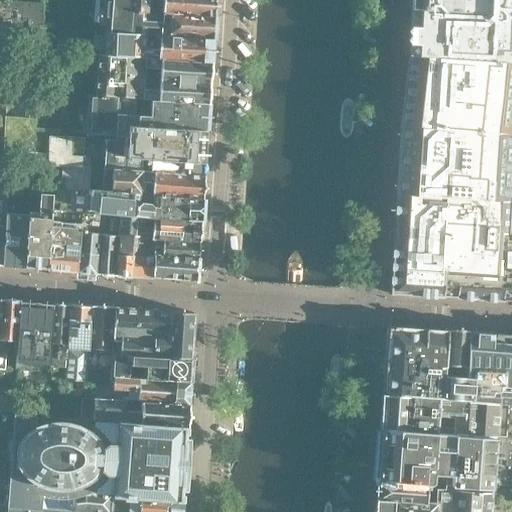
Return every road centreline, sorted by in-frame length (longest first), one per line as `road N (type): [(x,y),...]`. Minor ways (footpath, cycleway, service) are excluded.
road 1 (residential): [(367,307),(388,0)]
road 2 (residential): [(227,0),(208,296)]
road 3 (residential): [(208,296),(198,511)]
road 4 (residential): [(208,296),(0,281)]
road 5 (residential): [(355,511),(367,307)]
road 6 (residential): [(208,296),(367,307)]
road 7 (residential): [(511,317),(367,307)]
